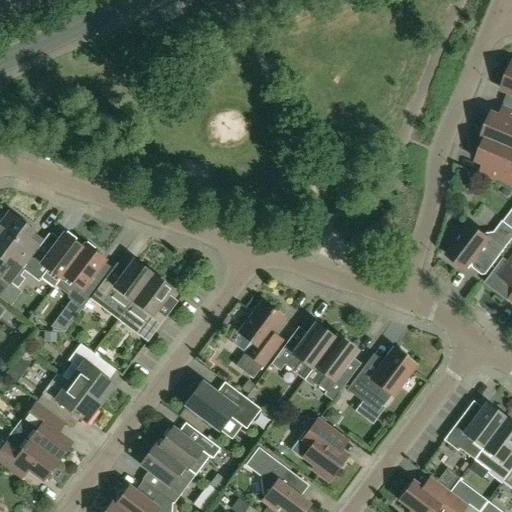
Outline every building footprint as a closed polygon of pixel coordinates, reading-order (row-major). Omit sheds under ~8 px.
[(511,65),(502,89),(511,93),(511,65)] [(511,108),(503,105),(499,116),(492,113),(483,136),(486,138),(487,137),(511,147),(511,108)] [(511,147),(487,137),(486,138),(477,160),(484,162),(479,173),(499,181),(511,186),(511,147)] [(470,223),(447,254),(468,270),(478,256),(492,267),(511,239),(511,208),(503,221),(495,232),(483,234),(470,223)] [(18,251),(33,232),(30,230),(32,227),(21,218),(19,221),(9,214),(0,225),(0,277),(9,284),(10,283),(18,273),(29,259),(18,251)] [(55,285),(83,249),(82,248),(64,234),(47,256),(38,249),(22,269),(39,282),(41,279),(54,288),(56,285),(55,285)] [(88,282),(104,260),(85,245),(82,248),(83,249),(55,285),(56,285),(67,294),(68,298),(72,302),(82,309),(90,299),(97,289),(88,282)] [(511,296),(511,258),(505,267),(500,263),(487,280),(510,298),(508,299),(509,300),(511,296)] [(122,316),(133,302),(153,275),(134,260),(114,286),(105,279),(97,289),(90,299),(100,306),(103,302),(122,316)] [(25,279),(18,273),(10,283),(18,288),(25,279)] [(156,310),(172,289),(153,275),(133,302),(122,316),(140,330),(137,334),(147,342),(166,318),(156,310)] [(72,302),(65,312),(75,319),(82,309),(72,302)] [(245,353),(235,366),(253,379),(262,366),(277,347),(267,339),(283,318),(262,302),(239,333),(252,343),(245,353)] [(287,342),(271,364),(280,371),(284,365),(293,371),(304,380),(314,366),(335,338),(334,338),(315,323),(296,348),(287,342)] [(55,342),(56,333),(44,332),(43,342),(55,342)] [(314,366),(304,380),(315,388),(317,386),(326,392),(324,394),(333,401),(349,379),(341,372),(357,351),(336,335),(334,338),(335,338),(314,366)] [(80,344),(68,361),(72,363),(62,376),(101,404),(115,385),(95,370),(102,360),(80,344)] [(376,417),(415,365),(393,349),(372,378),(361,370),(346,390),(369,407),(366,410),(376,417)] [(0,373),(3,376),(10,366),(4,362),(0,362),(0,373)] [(15,385),(23,375),(11,367),(4,377),(15,385)] [(86,423),(101,404),(62,376),(58,374),(50,385),(37,402),(59,418),(66,408),(86,423)] [(248,394),(254,386),(247,381),(241,389),(248,394)] [(0,391),(5,395),(10,388),(2,382),(0,384),(0,391)] [(261,410),(242,395),(234,406),(202,382),(198,388),(195,386),(193,387),(190,388),(189,391),(190,394),(192,396),(185,405),(219,430),(229,417),(246,429),(261,410)] [(57,462),(72,443),(52,427),(59,418),(37,402),(15,430),(57,462)] [(474,460),(505,418),(486,403),(475,418),(466,410),(443,440),(457,451),(459,449),(474,460)] [(333,425),(340,417),(330,409),(324,418),(333,425)] [(511,423),(505,418),(474,460),(489,471),(487,473),(501,483),(502,482),(511,468),(511,423)] [(302,427),(308,432),(303,439),(299,440),(295,446),(295,450),(297,454),(300,456),(304,457),(315,465),(313,468),(329,480),(347,456),(336,448),(344,437),(320,419),(309,419),(302,427)] [(173,428),(159,447),(158,447),(184,467),(183,467),(187,470),(187,469),(195,475),(209,456),(213,459),(220,449),(201,434),(194,444),(173,428)] [(43,481),(57,462),(15,430),(0,450),(0,464),(11,473),(19,463),(43,481)] [(158,447),(159,447),(155,445),(141,464),(162,480),(154,490),(158,492),(173,503),(174,504),(188,485),(195,475),(187,469),(187,470),(183,467),(184,467),(158,447)] [(300,497),(309,485),(258,447),(245,464),(260,475),(263,498),(261,501),(269,507),(265,511),(274,511),(275,511),(276,511),(304,511),(311,504),(300,497)] [(511,468),(502,482),(511,489),(511,468)] [(447,469),(437,482),(447,489),(450,491),(458,481),(459,479),(447,469)] [(218,492),(226,482),(218,476),(210,487),(218,492)] [(413,481),(399,500),(412,509),(409,511),(461,511),(467,504),(450,491),(447,489),(437,482),(430,477),(422,488),(413,481)] [(458,481),(450,491),(467,504),(477,511),(478,511),(486,502),(458,481)] [(171,511),(173,503),(158,492),(151,502),(129,486),(127,489),(118,493),(117,502),(115,505),(124,511),(171,511)] [(199,511),(205,511),(217,494),(208,488),(195,509),(199,511)] [(124,511),(115,505),(112,502),(110,505),(101,509),(100,511),(124,511)]
